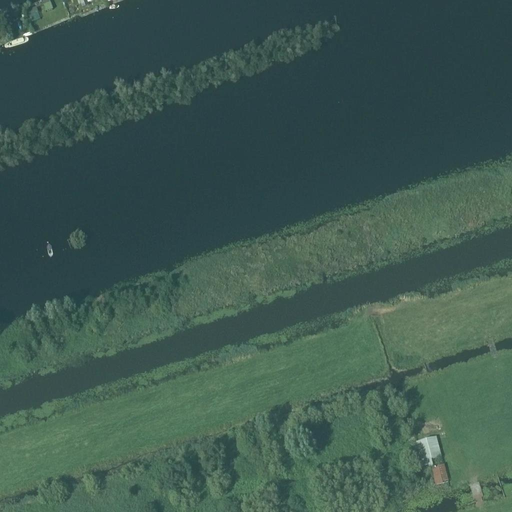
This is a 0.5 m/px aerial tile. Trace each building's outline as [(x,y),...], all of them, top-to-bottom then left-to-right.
[(86,0),(79,0),(82,8),(88,6),(86,0)] [(51,3),(43,6),(46,13),(53,10),(51,3)] [(34,10),(25,12),(28,21),(31,20),(29,14),(35,13),(34,10)] [(427,462),(441,458),(436,438),(416,443),(423,467),(428,466),(427,462)] [(431,469),(436,488),(449,485),(444,466),(431,469)]
